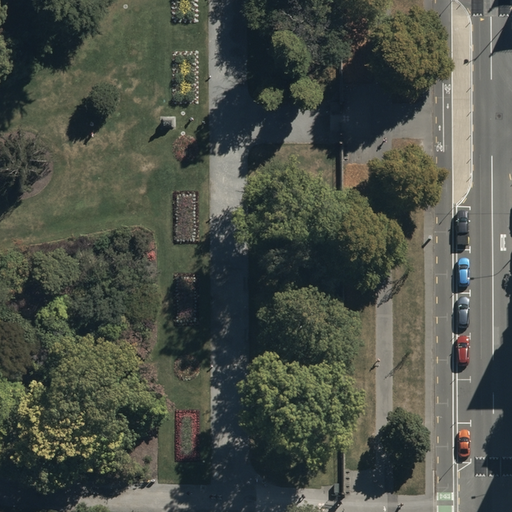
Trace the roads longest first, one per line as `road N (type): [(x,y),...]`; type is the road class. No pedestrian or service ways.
road 1 (unclassified): [(491,121),(493,511)]
road 2 (tertiary): [(490,0),(491,121)]
